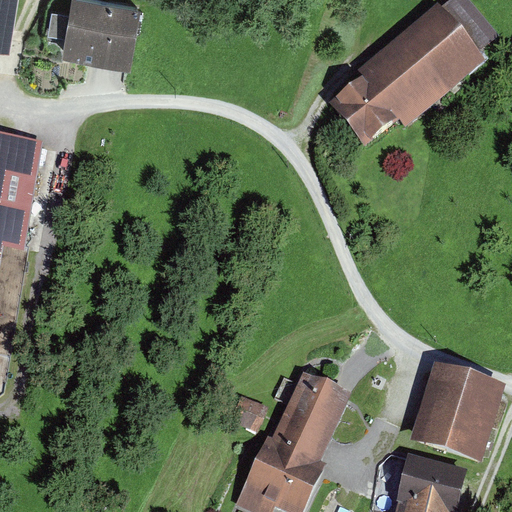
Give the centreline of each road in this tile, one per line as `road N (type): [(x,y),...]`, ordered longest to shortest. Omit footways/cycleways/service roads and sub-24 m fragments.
road 1 (track): [(0,102),(159,102),(265,124),(296,156),(355,280),(390,332),(511,383)]
road 2 (track): [(0,411),(19,399),(65,104)]
road 3 (track): [(352,492),(421,348)]
road 4 (track): [(367,52),(345,70),(296,156)]
